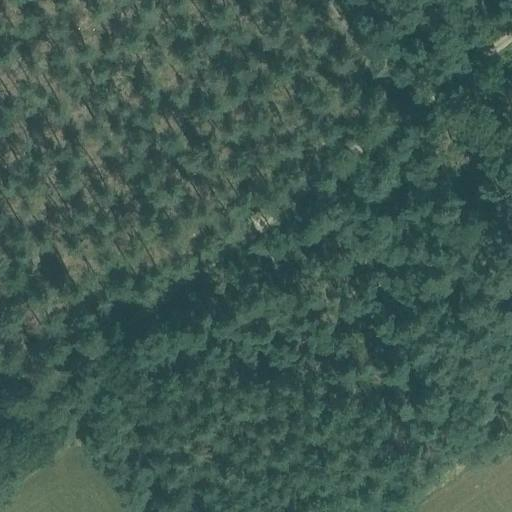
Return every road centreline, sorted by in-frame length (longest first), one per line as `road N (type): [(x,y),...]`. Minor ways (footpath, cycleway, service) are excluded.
road 1 (unknown): [(0,420),(402,114)]
road 2 (track): [(394,511),(511,428)]
road 3 (unknown): [(402,114),(511,31)]
